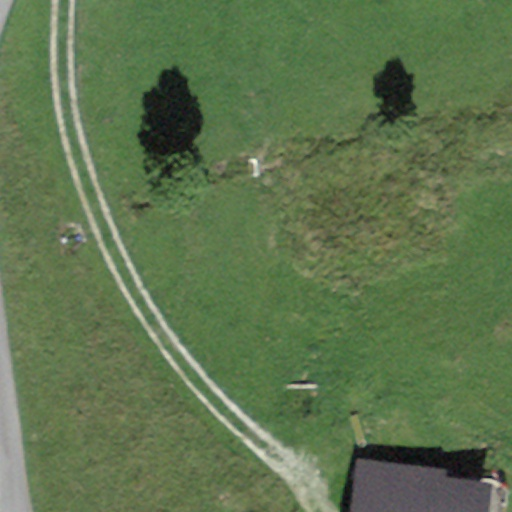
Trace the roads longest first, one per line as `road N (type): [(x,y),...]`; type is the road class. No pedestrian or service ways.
road 1 (track): [(65,0),(69,124),(114,252),(192,375),(322,503)]
road 2 (track): [(15,511),(0,375)]
